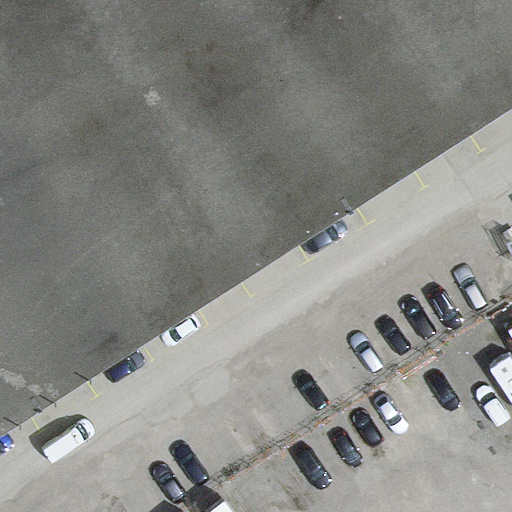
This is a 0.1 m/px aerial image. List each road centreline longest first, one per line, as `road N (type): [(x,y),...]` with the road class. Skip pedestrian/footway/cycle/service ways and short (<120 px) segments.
road 1 (unknown): [(170,385),(511,163)]
road 2 (unknown): [(0,490),(170,385)]
road 3 (unknown): [(170,385),(290,511)]
